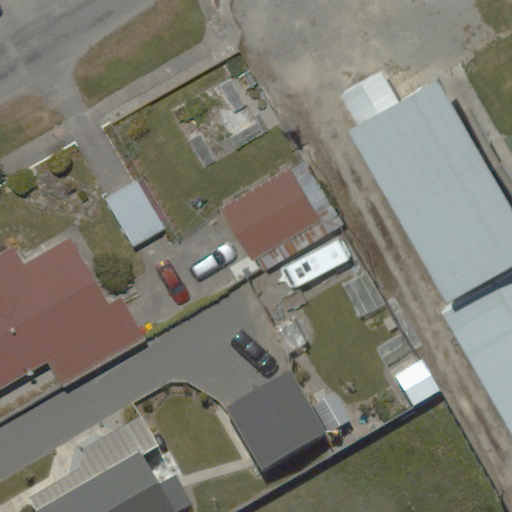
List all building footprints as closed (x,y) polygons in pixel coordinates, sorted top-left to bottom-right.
[(511,237),(415,60),(302,122),(511,507),(511,237)] [(298,158),(220,209),(264,275),(342,224),(298,158)] [(126,159),(89,181),(133,253),(169,230),(126,159)] [(17,247),(0,255),(0,396),(50,370),(62,393),(135,355),(73,235),(24,260),(17,247)] [(291,377),(220,425),(262,487),(366,417),(348,392),(316,414),(291,377)] [(162,511),(138,474),(75,511),(162,511)]
